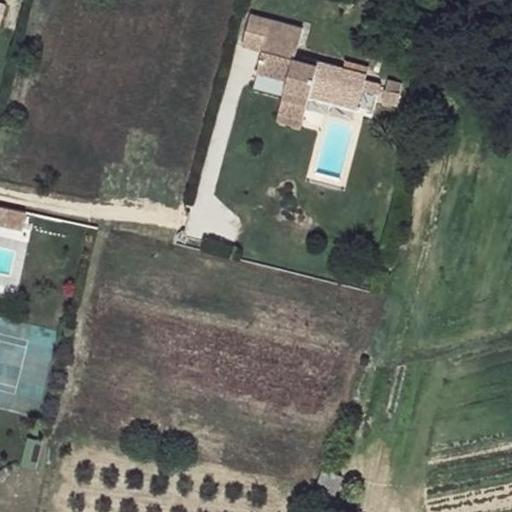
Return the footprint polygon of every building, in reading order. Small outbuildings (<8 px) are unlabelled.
[(255,11),(246,43),(268,50),(306,60),(308,56),(312,39),(276,30),(279,16),(255,11)] [(279,16),(276,30),(312,39),(315,25),(279,16)] [(292,80),(284,111),(307,117),(318,73),(327,75),(324,87),(341,92),(343,82),(348,66),(308,56),(306,60),(268,50),(262,73),(292,80)] [(348,66),(343,82),(369,90),(372,80),(374,73),(348,66)] [(372,80),(369,90),(385,95),(389,84),(372,80)] [(341,92),(339,101),(363,109),(369,90),(343,82),(341,92)] [(395,90),(391,102),(406,106),(409,93),(395,90)] [(326,467),(319,491),(337,496),(344,473),(326,467)]
